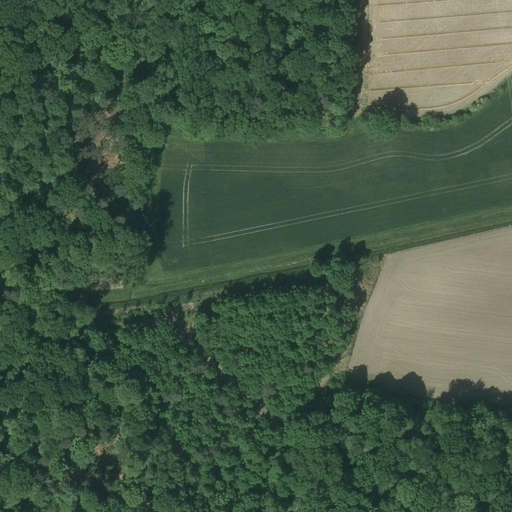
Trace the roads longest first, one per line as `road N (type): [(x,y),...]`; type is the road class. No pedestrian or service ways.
road 1 (track): [(0,321),(12,330),(89,331),(168,307),(201,352),(299,440),(349,445),(511,510)]
road 2 (track): [(0,286),(145,281)]
